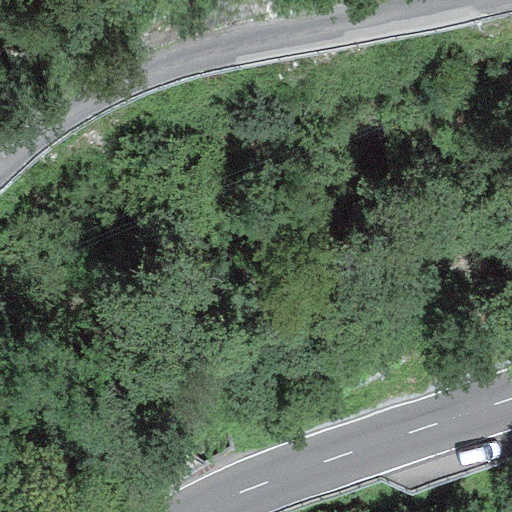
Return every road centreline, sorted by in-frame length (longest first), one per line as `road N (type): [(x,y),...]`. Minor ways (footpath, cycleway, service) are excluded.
road 1 (unclassified): [(0,167),(80,106),(158,68),(456,0)]
road 2 (secondary): [(511,398),(252,486),(199,511)]
